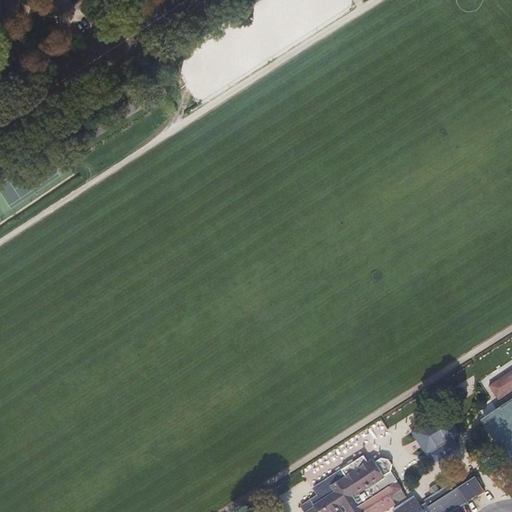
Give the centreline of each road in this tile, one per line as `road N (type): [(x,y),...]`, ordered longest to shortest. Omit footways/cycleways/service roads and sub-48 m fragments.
road 1 (unknown): [(221,0),(16,132),(1,118)]
road 2 (primary): [(185,0),(0,119)]
